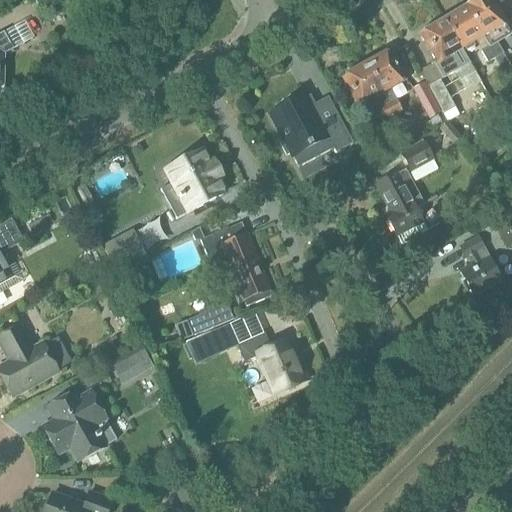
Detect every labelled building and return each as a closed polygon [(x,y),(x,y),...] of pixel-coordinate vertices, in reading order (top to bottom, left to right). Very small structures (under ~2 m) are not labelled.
[(33,0),(40,12),(58,3),(56,0),(33,0)] [(475,4),(466,10),(482,37),(489,48),(496,60),(498,59),(503,56),(504,55),(497,44),(511,35),(505,24),(504,22),(506,21),(505,20),(502,15),(499,16),(489,0),(475,0),(475,1),(473,2),(474,3),(475,4)] [(446,18),(445,18),(446,20),(446,21),(462,49),(463,48),(472,43),(476,41),(482,37),(466,10),(457,15),(455,12),(446,18)] [(425,33),(423,35),(434,54),(432,56),(436,63),(433,64),(431,65),(432,66),(434,65),(443,80),(454,73),(470,64),(471,63),(470,61),(462,49),(446,21),(436,27),(434,25),(424,31),(425,33)] [(0,86),(1,86),(1,84),(1,83),(2,59),(2,56),(1,56),(2,53),(4,54),(12,50),(3,34),(0,35),(0,86)] [(482,52),(481,53),(488,64),(496,60),(489,48),(482,52)] [(366,64),(382,94),(407,80),(401,70),(399,71),(389,52),(385,54),(383,52),(374,57),(375,59),(366,64)] [(382,94),(366,64),(355,70),(354,67),(344,73),(346,75),(344,76),(355,96),(352,97),(357,108),(373,99),(386,122),(394,117),(388,105),(382,94)] [(440,82),(429,87),(442,112),(448,123),(459,116),(440,81),(440,82)] [(426,82),(412,90),(428,119),(442,112),(429,87),(426,82)] [(286,157),(290,155),(298,169),(351,141),(328,98),(311,108),(305,97),(270,116),(282,140),(278,142),(286,157)] [(396,100),(388,105),(394,117),(402,113),(396,100)] [(461,138),(448,123),(439,130),(452,146),(461,138)] [(438,170),(423,142),(400,154),(415,182),(438,170)] [(173,184),(161,191),(177,221),(189,214),(224,195),(217,183),(219,182),(209,164),(208,165),(201,153),(166,172),(173,184)] [(397,175),(377,186),(392,213),(387,216),(397,236),(403,246),(403,245),(427,232),(424,226),(422,223),(423,223),(416,210),(424,206),(405,171),(397,175)] [(100,220),(83,187),(73,192),(90,225),(100,220)] [(511,216),(501,222),(511,243),(511,216)] [(0,286),(13,279),(8,270),(0,256),(23,243),(12,222),(11,221),(0,226),(0,286)] [(244,308),(270,298),(242,223),(203,237),(199,230),(191,234),(195,242),(201,242),(216,281),(232,275),(244,308)] [(104,249),(115,270),(143,255),(132,234),(104,249)] [(500,285),(492,271),(493,270),(488,261),(482,264),(476,253),(483,249),(477,238),(459,248),(465,259),(467,257),(474,270),(460,277),(478,310),(495,301),(490,290),(500,285)] [(121,298),(107,307),(113,318),(127,310),(121,298)] [(198,313),(199,317),(188,322),(194,337),(233,321),(227,306),(219,309),(217,305),(198,313)] [(180,342),(192,337),(189,327),(176,332),(180,342)] [(19,328),(0,338),(0,347),(5,357),(7,356),(11,362),(0,368),(0,376),(13,399),(58,374),(54,366),(47,354),(42,345),(32,351),(19,328)] [(275,396),(309,381),(301,364),(297,366),(286,342),(270,349),(264,336),(238,347),(245,362),(258,357),(275,396)] [(139,343),(107,361),(117,379),(149,361),(139,343)] [(55,423),(42,430),(57,456),(70,449),(78,464),(105,449),(93,428),(105,421),(91,394),(78,401),(74,394),(48,409),(55,423)] [(206,511),(191,473),(171,481),(183,511),(206,511)] [(52,496),(45,511),(108,511),(112,503),(89,494),(84,507),(52,496)]
